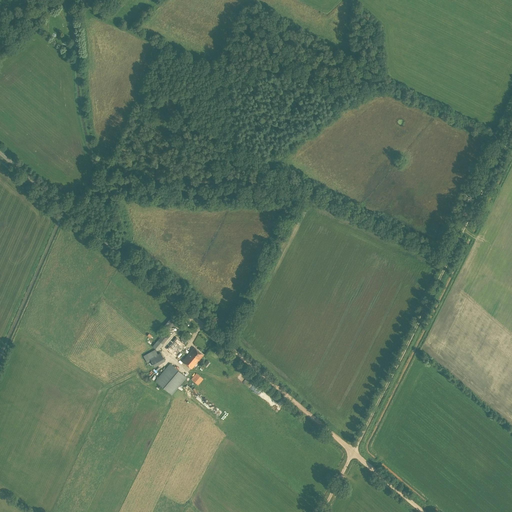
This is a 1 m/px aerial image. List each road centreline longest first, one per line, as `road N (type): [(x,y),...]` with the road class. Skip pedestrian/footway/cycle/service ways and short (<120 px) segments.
road 1 (track): [(511,131),(352,451)]
road 2 (unclassified): [(228,347),(0,152)]
road 3 (track): [(352,451),(228,347)]
